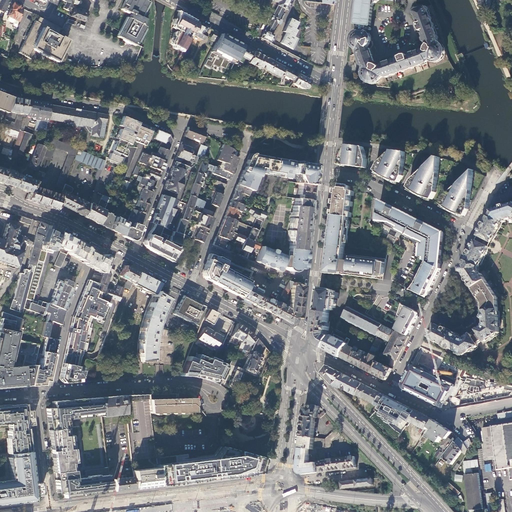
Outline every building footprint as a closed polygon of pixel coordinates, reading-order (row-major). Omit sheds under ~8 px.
[(0,0),(0,13),(1,14),(8,1),(6,0),(0,0)] [(70,16),(73,9),(75,7),(77,2),(74,0),(73,0),(61,0),(62,0),(65,2),(62,8),(67,11),(65,13),(70,16)] [(126,18),(116,37),(134,47),(135,44),(144,27),(141,26),(144,19),(140,17),(147,2),(143,0),(124,0),(122,7),(120,9),(127,13),(130,14),(128,19),(126,18)] [(271,0),(277,3),(276,5),(277,5),(263,30),(259,37),(261,39),(269,42),(273,35),(269,34),(275,23),(278,25),(280,21),(277,19),(283,8),(286,10),(291,0),(318,0),(319,3),(333,5),(333,0),(271,0)] [(359,0),(356,23),(359,24),(359,27),(358,30),(358,31),(354,33),(353,36),(352,39),(353,43),(354,46),(358,48),(359,52),(358,52),(361,62),(362,65),(363,65),(365,68),(363,72),(364,74),(364,77),(366,79),(369,82),(372,83),(376,82),(379,81),(382,77),(382,76),(385,75),(386,76),(405,69),(411,67),(427,61),(430,60),(434,61),(438,60),(441,58),(444,55),(444,51),(444,48),(442,44),(439,42),(437,39),(438,39),(434,26),(431,20),(427,7),(415,11),(419,23),(419,24),(419,27),(421,30),(422,30),(426,43),(428,42),(429,44),(426,47),(426,50),(423,51),(423,49),(407,55),(407,54),(403,54),(400,57),(381,64),(382,66),(380,67),(377,64),(373,63),(373,62),(375,61),(373,56),(371,48),(373,45),(373,44),(373,43),(372,40),(371,40),(369,35),(368,33),(366,32),(366,30),(366,28),(367,25),(367,24),(371,25),(373,4),(378,0),(393,0),(394,0),(393,0),(359,0)] [(16,5),(13,3),(7,15),(8,16),(18,21),(22,8),(16,5)] [(280,21),(286,10),(283,8),(277,19),(280,21)] [(77,19),(85,22),(87,15),(73,9),(70,16),(77,19)] [(191,34),(197,22),(188,17),(179,13),(172,27),(177,30),(170,44),(176,47),(176,48),(180,50),(181,52),(191,34)] [(6,19),(6,20),(17,26),(18,21),(8,16),(6,19)] [(39,17),(37,20),(35,19),(18,52),(31,59),(35,50),(56,61),(66,40),(59,37),(63,29),(55,25),(44,19),(39,17)] [(290,48),(295,38),(292,36),(296,30),(293,29),(297,22),(289,18),(282,31),(285,32),(279,42),(290,48)] [(197,22),(191,34),(202,40),(204,34),(203,33),(206,27),(197,22)] [(209,38),(215,41),(219,34),(213,31),(209,38)] [(215,41),(207,56),(212,58),(210,61),(206,59),(203,64),(209,68),(211,64),(218,68),(219,66),(224,69),(228,62),(233,64),(235,60),(242,46),(229,39),(219,34),(215,41)] [(241,63),(244,59),(248,61),(253,52),(247,48),(242,46),(235,60),(241,63)] [(257,53),(253,52),(248,61),(247,63),(257,68),(257,67),(263,57),(257,53)] [(267,59),(263,57),(257,67),(267,72),(273,62),(267,59)] [(277,64),(273,62),(267,72),(278,78),(280,74),(284,68),(277,64)] [(289,71),(284,68),(280,74),(292,81),(296,74),(289,71)] [(291,84),(301,89),(304,89),(308,82),(308,81),(301,77),(296,74),(292,81),(291,84)] [(3,94),(0,92),(0,108),(7,111),(11,97),(3,94)] [(11,97),(7,111),(17,113),(14,123),(3,120),(1,126),(18,132),(24,114),(28,100),(20,98),(11,97)] [(37,101),(28,100),(24,114),(29,116),(29,119),(36,118),(37,113),(38,113),(38,110),(32,110),(34,103),(36,103),(39,103),(41,103),(41,102),(37,101)] [(35,126),(35,127),(35,129),(35,131),(37,132),(43,134),(46,118),(48,105),(47,103),(41,102),(41,103),(39,103),(36,103),(34,103),(32,110),(38,110),(38,113),(37,113),(36,118),(36,122),(35,124),(35,126)] [(103,137),(106,115),(73,109),(48,105),(46,118),(49,119),(56,120),(68,122),(68,123),(81,126),(81,125),(86,125),(92,127),(91,132),(90,135),(103,137)] [(133,121),(122,116),(120,121),(118,126),(121,127),(131,131),(135,132),(137,124),(133,122),(133,121)] [(138,123),(137,124),(135,132),(134,135),(131,140),(137,143),(140,135),(144,125),(138,123)] [(18,132),(1,126),(0,129),(0,133),(15,139),(18,132)] [(204,134),(186,127),(183,136),(201,143),(204,134)] [(131,140),(134,135),(130,133),(120,129),(119,129),(117,135),(116,139),(130,144),(131,140)] [(169,135),(156,130),(153,138),(160,142),(158,147),(168,151),(172,141),(169,135)] [(33,135),(25,132),(17,153),(24,156),(32,137),(33,135)] [(140,135),(137,143),(144,146),(148,138),(144,136),(140,135)] [(57,140),(51,138),(42,157),(49,160),(54,148),(57,148),(66,152),(67,155),(55,187),(62,189),(64,184),(73,158),(77,149),(57,140)] [(115,141),(111,150),(116,152),(119,154),(119,153),(124,155),(124,156),(125,156),(127,152),(125,149),(124,149),(125,146),(115,141)] [(27,167),(35,170),(44,147),(36,144),(27,167)] [(186,161),(188,154),(191,148),(186,146),(180,144),(175,156),(181,159),(186,161)] [(201,158),(205,146),(200,144),(195,157),(201,159),(201,158)] [(233,169),(237,158),(233,156),(235,152),(232,151),(222,144),(216,160),(223,163),(220,170),(231,174),(233,169)] [(339,164),(340,164),(349,166),(349,165),(350,165),(352,165),(354,165),(357,166),(359,166),(361,167),(362,167),(363,168),(366,168),(367,161),(364,147),(346,145),(346,146),(346,147),(345,147),(342,154),(340,157),(339,164)] [(0,152),(0,153),(9,157),(12,149),(2,146),(0,152)] [(129,147),(127,152),(125,156),(117,175),(124,177),(135,150),(129,147)] [(168,151),(158,147),(155,154),(150,152),(149,155),(164,161),(168,151)] [(88,153),(77,149),(73,158),(81,161),(80,162),(96,169),(100,170),(105,160),(88,153)] [(406,152),(393,150),(391,155),(389,154),(379,163),(375,170),(376,171),(378,173),(381,174),(384,177),(388,178),(390,179),(394,181),(397,182),(399,182),(403,176),(403,174),(403,173),(403,169),(403,168),(404,166),(406,152)] [(149,155),(141,152),(137,162),(145,164),(147,158),(152,159),(149,166),(160,171),(164,161),(149,155)] [(107,159),(118,163),(121,157),(110,153),(107,159)] [(193,164),(195,157),(188,154),(186,161),(193,164)] [(243,170),(237,185),(250,190),(251,191),(257,176),(255,175),(256,172),(259,173),(266,174),(266,172),(280,175),(280,176),(288,178),(288,175),(288,173),(294,174),(294,176),(303,178),(312,179),(313,174),(313,168),(314,165),(249,154),(244,167),(245,167),(243,170)] [(437,183),(441,157),(437,156),(419,174),(418,175),(417,177),(414,178),(414,179),(412,180),(409,187),(411,189),(416,192),(421,195),(426,197),(430,198),(433,199),(436,192),(436,191),(437,189),(436,188),(437,186),(437,184),(437,183)] [(216,167),(200,161),(196,172),(204,176),(206,172),(205,172),(206,169),(210,171),(210,172),(214,174),(216,167)] [(175,193),(183,170),(172,165),(169,173),(169,175),(168,179),(166,180),(163,187),(164,189),(175,193)] [(96,180),(100,170),(96,169),(92,178),(96,180)] [(157,179),(159,174),(149,170),(147,175),(144,174),(143,178),(152,181),(155,182),(156,179),(157,179)] [(8,172),(4,171),(0,183),(6,184),(13,187),(17,175),(12,173),(12,172),(8,171),(8,172)] [(192,183),(195,174),(190,172),(181,199),(186,201),(188,194),(192,183)] [(203,179),(204,176),(196,172),(195,174),(192,183),(198,185),(201,186),(203,181),(200,180),(201,178),(203,179)] [(312,182),(312,179),(303,178),(294,176),(294,174),(288,173),(288,175),(293,175),(296,182),(311,184),(312,182)] [(459,214),(466,216),(469,209),(473,175),(470,173),(469,173),(452,191),(451,192),(450,193),(449,194),(447,195),(447,196),(445,197),(442,204),(443,205),(445,207),(448,209),(459,214)] [(34,181),(17,175),(13,187),(18,188),(28,192),(30,192),(32,185),(34,181)] [(152,181),(143,178),(142,177),(138,187),(142,188),(152,192),(154,188),(150,187),(152,181)] [(310,193),(311,184),(296,182),(296,183),(299,183),(298,194),(300,194),(299,199),(309,200),(310,193)] [(198,185),(192,183),(188,194),(194,197),(198,185)] [(71,187),(64,184),(62,189),(61,191),(67,194),(68,192),(68,193),(70,193),(72,189),(71,187)] [(30,192),(28,192),(25,199),(32,202),(46,207),(54,210),(57,203),(59,197),(57,196),(57,195),(33,187),(34,185),(32,185),(30,192)] [(249,193),(250,190),(237,185),(234,190),(244,195),(248,196),(249,193)] [(353,195),(353,191),(349,191),(350,186),(340,185),(339,189),(336,189),(335,194),(337,194),(337,198),(337,200),(334,199),(334,204),(336,204),(335,210),(333,210),(333,215),(348,217),(350,217),(351,212),(349,212),(349,206),(351,206),(352,201),(350,201),(351,195),(353,195)] [(241,204),(244,195),(234,190),(230,200),(241,204)] [(78,200),(67,194),(61,191),(59,197),(57,203),(63,206),(73,211),(78,200)] [(218,203),(222,195),(212,191),(210,196),(213,197),(211,200),(218,203)] [(164,228),(176,200),(161,194),(155,209),(157,209),(156,211),(156,212),(157,212),(157,213),(155,219),(154,218),(152,223),(150,229),(151,230),(150,232),(149,231),(148,233),(147,235),(148,235),(147,237),(146,239),(144,238),(142,243),(142,244),(142,246),(143,246),(143,247),(144,247),(146,248),(154,253),(164,257),(170,261),(176,250),(178,245),(182,233),(175,231),(164,228)] [(194,197),(188,194),(186,201),(185,203),(184,207),(190,209),(194,197)] [(103,211),(108,198),(101,195),(96,207),(92,205),(87,203),(86,204),(81,216),(86,218),(91,221),(97,224),(103,211)] [(308,206),(309,200),(299,199),(295,198),(294,205),(293,205),(292,208),(292,209),(295,209),(295,212),(292,212),(292,215),(291,215),(288,240),(289,241),(288,248),(289,248),(300,250),(301,240),(302,239),(303,239),(303,238),(302,238),(302,235),(304,235),(305,225),(306,214),(305,214),(305,211),(307,211),(307,210),(308,210),(309,207),(308,206)] [(81,216),(86,204),(78,200),(73,211),(76,213),(81,216)] [(244,205),(241,204),(230,200),(227,207),(241,212),(244,205)] [(380,200),(377,220),(377,221),(382,223),(382,221),(386,221),(384,224),(392,228),(394,223),(398,228),(400,227),(398,230),(401,231),(417,240),(418,238),(425,242),(425,244),(423,244),(421,256),(422,257),(426,257),(426,261),(427,261),(429,262),(441,268),(441,265),(444,233),(400,210),(399,212),(396,210),(397,209),(380,200)] [(484,223),(483,223),(482,225),(483,226),(484,226),(480,233),(493,239),(502,222),(511,218),(511,204),(505,206),(504,206),(502,206),(502,208),(491,211),(492,212),(489,217),(488,217),(485,223),(484,223)] [(266,212),(250,206),(247,212),(260,217),(259,220),(262,221),(266,212)] [(190,209),(184,207),(180,218),(186,221),(188,216),(188,217),(189,214),(190,209)] [(227,207),(224,216),(233,220),(235,214),(240,216),(241,212),(227,207)] [(108,229),(114,216),(110,215),(110,214),(108,213),(107,213),(103,211),(97,224),(103,227),(108,229)] [(207,230),(212,218),(200,213),(195,225),(207,230)] [(31,219),(15,214),(13,218),(18,220),(18,221),(29,225),(31,219)] [(348,217),(333,215),(331,225),(330,234),(329,245),(345,246),(347,228),(347,227),(348,217)] [(120,220),(114,216),(108,229),(114,233),(120,236),(124,226),(125,223),(120,220)] [(216,236),(233,243),(234,239),(237,234),(230,231),(234,220),(233,220),(224,216),(216,236)] [(183,230),(186,221),(180,218),(176,228),(183,230)] [(259,230),(262,221),(259,220),(256,218),(253,228),(259,230)] [(45,225),(39,222),(27,264),(29,264),(24,284),(29,285),(45,225)] [(249,233),(252,227),(238,222),(236,229),(249,233)] [(129,228),(124,226),(120,236),(124,238),(126,238),(128,240),(129,240),(130,240),(131,240),(132,240),(133,240),(133,239),(134,239),(139,225),(131,223),(129,228)] [(0,262),(16,268),(26,237),(14,233),(16,227),(6,224),(1,239),(0,238),(0,262)] [(42,301),(40,306),(31,303),(36,288),(46,252),(50,253),(53,245),(57,231),(55,230),(49,227),(45,225),(29,285),(23,308),(42,315),(42,313),(43,311),(46,303),(46,304),(46,303),(42,301)] [(202,242),(207,230),(195,225),(193,230),(190,236),(193,238),(198,228),(194,239),(202,242)] [(253,228),(248,238),(253,240),(254,241),(259,230),(253,228)] [(65,235),(57,231),(53,245),(67,251),(73,239),(65,235)] [(493,239),(480,233),(480,235),(478,236),(491,243),(493,241),(493,239)] [(237,244),(235,243),(234,247),(232,246),(230,251),(233,253),(234,250),(237,251),(236,254),(238,255),(240,248),(245,237),(237,234),(234,239),(238,241),(237,244)] [(395,237),(389,234),(386,239),(394,243),(396,239),(397,238),(395,237)] [(212,244),(225,249),(227,243),(232,245),(233,243),(216,236),(212,244)] [(245,247),(246,244),(251,246),(253,240),(248,238),(245,237),(240,248),(245,249),(242,256),(246,258),(249,249),(245,247)] [(73,239),(67,251),(67,253),(83,261),(87,251),(86,251),(86,250),(84,247),(85,245),(78,242),(73,239)] [(300,250),(289,248),(289,250),(300,251),(298,263),(297,263),(297,264),(297,265),(298,265),(298,266),(297,267),(297,268),(301,268),(303,254),(303,252),(303,250),(304,250),(305,239),(303,239),(302,239),(301,240),(300,250)] [(254,252),(257,253),(260,246),(261,244),(254,241),(253,240),(251,246),(255,248),(254,252)] [(475,242),(474,244),(488,251),(488,249),(489,247),(476,241),(475,242)] [(470,250),(468,253),(469,254),(461,269),(465,276),(464,277),(466,281),(468,281),(471,286),(473,289),(474,289),(477,295),(477,296),(478,298),(479,299),(480,298),(483,303),(484,323),(483,326),(477,329),(477,332),(479,334),(483,340),(484,341),(486,342),(499,333),(497,298),(482,274),(481,275),(477,270),(479,267),(488,251),(474,244),(471,250),(470,250)] [(345,246),(329,245),(329,249),(327,262),(326,272),(383,279),(386,259),(365,256),(365,258),(355,257),(356,255),(344,254),(345,246)] [(280,264),(284,255),(260,246),(257,253),(254,260),(278,270),(278,269),(279,269),(277,268),(278,267),(278,266),(279,267),(280,264)] [(284,255),(280,264),(284,264),(284,265),(284,266),(285,268),(286,269),(288,270),(288,271),(289,271),(290,271),(291,271),(293,271),(295,270),(296,269),(297,268),(297,267),(298,266),(298,265),(297,265),(297,264),(297,263),(298,263),(300,251),(289,250),(288,255),(284,255)] [(92,268),(96,256),(92,254),(87,251),(83,261),(82,263),(88,266),(92,268)] [(59,252),(53,266),(60,268),(66,254),(59,252)] [(97,257),(96,256),(92,268),(94,269),(90,281),(98,284),(106,263),(108,257),(102,254),(101,256),(98,256),(97,257)] [(239,297),(245,283),(246,284),(247,281),(252,271),(231,263),(230,264),(224,260),(208,254),(206,259),(210,261),(208,265),(206,266),(203,274),(204,275),(205,278),(205,279),(206,280),(213,284),(221,287),(224,289),(224,288),(230,291),(229,292),(233,294),(239,297)] [(210,261),(206,259),(205,262),(201,273),(203,278),(205,279),(205,278),(204,275),(203,274),(206,266),(208,265),(210,261)] [(440,274),(441,268),(429,262),(424,272),(422,271),(419,277),(419,278),(422,279),(421,281),(417,281),(416,283),(411,290),(424,296),(428,294),(429,295),(432,289),(434,285),(440,274)] [(110,264),(106,263),(98,284),(96,290),(100,292),(102,293),(112,265),(110,264)] [(23,308),(29,285),(24,284),(29,264),(27,264),(25,270),(23,269),(22,274),(19,273),(11,302),(10,302),(8,309),(17,312),(18,311),(21,312),(23,308)] [(132,283),(137,272),(128,267),(124,265),(118,276),(132,283)] [(146,309),(143,316),(143,318),(141,325),(139,332),(138,339),(137,341),(137,343),(137,348),(137,350),(136,353),(136,355),(136,361),(139,361),(149,361),(149,350),(150,350),(151,344),(150,344),(151,333),(152,331),(153,331),(155,326),(153,325),(155,319),(158,312),(159,313),(161,308),(160,307),(165,297),(157,292),(155,291),(158,283),(146,277),(137,272),(132,283),(132,284),(152,294),(150,296),(152,297),(149,301),(148,303),(146,309)] [(109,303),(97,298),(100,292),(96,290),(98,284),(90,281),(87,280),(72,315),(58,378),(62,383),(78,382),(82,368),(77,367),(79,356),(80,356),(81,352),(83,353),(90,322),(88,322),(90,316),(102,321),(109,303)] [(301,300),(303,286),(288,280),(280,295),(279,297),(284,301),(285,301),(287,297),(286,296),(289,291),(289,287),(291,287),(288,310),(288,312),(290,312),(289,317),(295,318),(299,318),(301,300)] [(56,281),(53,289),(54,289),(51,296),(52,297),(49,304),(64,310),(73,288),(66,285),(63,284),(56,281)] [(249,285),(246,284),(245,283),(239,297),(244,300),(251,303),(255,294),(257,290),(252,287),(249,285)] [(112,299),(118,301),(123,288),(122,287),(120,287),(119,286),(117,286),(114,292),(107,289),(106,291),(108,292),(107,296),(112,298),(112,299)] [(320,291),(319,291),(317,308),(319,309),(319,311),(316,310),(316,311),(327,312),(329,312),(329,310),(333,310),(333,307),(335,307),(336,300),(334,300),(329,299),(330,297),(334,297),(335,290),(332,290),(332,289),(321,288),(320,291)] [(266,299),(255,294),(251,303),(261,308),(269,312),(271,313),(276,303),(274,302),(267,298),(266,299)] [(182,295),(173,314),(199,327),(200,325),(209,309),(182,295)] [(295,320),(295,318),(289,317),(290,312),(288,312),(288,310),(281,306),(282,304),(277,302),(276,303),(271,313),(281,318),(281,319),(289,323),(295,320)] [(45,322),(49,323),(50,321),(60,324),(62,316),(64,310),(49,304),(46,303),(46,304),(46,303),(43,311),(48,313),(47,315),(45,322)] [(416,323),(419,316),(418,316),(417,312),(417,311),(403,305),(400,315),(404,317),(402,320),(401,319),(398,326),(399,327),(397,330),(398,330),(409,336),(414,326),(416,323)] [(377,336),(383,325),(374,320),(373,321),(370,320),(371,318),(355,310),(354,312),(352,310),(352,309),(348,307),(342,318),(377,336)] [(214,325),(220,313),(212,309),(205,320),(214,325)] [(329,338),(330,336),(328,334),(327,332),(328,332),(328,333),(331,335),(333,330),(330,328),(329,329),(330,321),(328,321),(329,312),(327,312),(316,311),(315,322),(313,335),(314,337),(315,340),(315,342),(317,344),(320,346),(324,348),(329,338)] [(0,387),(1,388),(29,386),(33,366),(38,345),(16,339),(21,319),(1,312),(0,316),(0,387)] [(43,321),(38,319),(35,333),(40,334),(43,321)] [(45,322),(43,321),(40,334),(40,336),(45,337),(46,337),(49,323),(45,322)] [(226,337),(231,325),(225,321),(220,330),(224,332),(223,334),(224,336),(226,337)] [(246,329),(237,324),(230,336),(239,340),(237,344),(239,345),(246,329)] [(478,345),(477,344),(474,338),(472,335),(470,334),(464,338),(462,338),(446,330),(446,329),(444,327),(443,328),(442,328),(434,324),(427,337),(464,356),(477,347),(478,345)] [(219,337),(200,325),(199,327),(197,333),(199,334),(197,339),(218,350),(223,339),(219,337)] [(390,342),(395,331),(383,325),(377,336),(378,336),(390,342)] [(246,329),(239,345),(235,353),(240,355),(242,350),(246,352),(253,337),(246,329)] [(397,360),(409,336),(398,330),(386,354),(397,360)] [(474,338),(477,344),(479,342),(483,340),(479,334),(475,336),(474,338)] [(38,367),(33,366),(29,386),(43,385),(44,380),(47,380),(57,339),(46,337),(45,337),(38,367)] [(255,340),(252,345),(242,369),(244,369),(244,370),(253,374),(265,347),(257,338),(255,340)] [(324,348),(341,357),(347,347),(329,338),(324,348)] [(381,340),(377,338),(368,354),(368,356),(362,367),(373,373),(379,362),(376,360),(378,357),(374,355),(381,341),(381,340)] [(350,348),(347,347),(341,357),(350,362),(356,351),(358,348),(354,346),(353,348),(351,346),(350,348)] [(362,367),(368,356),(365,354),(366,353),(362,350),(360,354),(356,351),(350,362),(362,367)] [(440,356),(447,360),(449,355),(443,351),(440,356)] [(221,362),(215,362),(211,372),(227,371),(230,364),(223,365),(221,365),(221,363),(221,362)] [(379,362),(373,373),(387,380),(393,368),(379,362)] [(447,398),(453,386),(410,365),(405,375),(401,384),(401,386),(402,387),(403,389),(442,408),(446,400),(447,398)] [(334,385),(344,374),(327,366),(322,373),(334,385)] [(228,383),(235,385),(237,380),(242,369),(236,367),(228,383)] [(363,384),(344,374),(334,385),(341,389),(341,388),(358,396),(358,395),(363,384)] [(383,394),(363,384),(358,395),(376,405),(383,394)] [(175,398),(175,394),(147,395),(148,399),(150,413),(193,411),(193,398),(175,398)] [(381,408),(380,410),(383,412),(381,416),(385,418),(384,420),(387,421),(387,422),(391,424),(392,422),(396,425),(398,422),(401,423),(403,419),(407,421),(410,422),(410,421),(415,411),(413,410),(399,402),(383,394),(376,405),(375,405),(381,408)] [(123,395),(98,398),(100,416),(100,417),(125,413),(124,402),(123,395)] [(98,398),(97,398),(51,401),(52,408),(49,408),(46,409),(50,443),(52,442),(54,458),(55,458),(56,461),(54,461),(56,473),(57,472),(57,480),(54,480),(56,492),(62,491),(63,498),(79,496),(78,494),(84,493),(84,495),(109,492),(106,467),(103,468),(83,470),(83,476),(84,478),(75,479),(75,477),(74,472),(73,472),(73,470),(70,471),(69,463),(68,456),(72,456),(70,435),(67,436),(65,436),(64,428),(66,428),(65,419),(65,418),(67,418),(68,420),(100,416),(98,398)] [(22,404),(0,405),(0,424),(1,424),(1,423),(7,422),(7,424),(8,430),(6,430),(7,438),(8,438),(9,453),(21,452),(28,451),(25,426),(31,425),(29,410),(25,411),(23,411),(22,404)] [(315,418),(321,418),(324,415),(326,413),(323,411),(320,414),(318,414),(319,406),(307,405),(306,405),(305,406),(305,407),(304,412),(303,417),(315,418)] [(433,419),(415,411),(410,421),(426,430),(428,427),(433,419)] [(498,419),(511,416),(511,411),(497,414),(498,419)] [(313,435),(315,418),(303,417),(302,428),(301,436),(313,438),(313,435)] [(452,432),(433,419),(428,427),(433,430),(428,436),(438,442),(442,436),(447,439),(448,437),(452,432)] [(486,460),(496,458),(498,469),(510,468),(511,479),(511,423),(482,428),(486,460)] [(426,430),(419,440),(423,443),(428,436),(433,430),(428,427),(426,430)] [(340,434),(335,429),(325,439),(326,448),(332,447),(332,441),(340,434)] [(325,439),(313,438),(301,436),(300,443),(300,448),(310,449),(313,450),(313,445),(326,448),(325,439)] [(453,441),(448,437),(447,439),(442,446),(447,450),(453,441)] [(464,454),(468,449),(463,441),(459,447),(462,451),(464,454)] [(459,447),(455,442),(443,458),(451,464),(450,465),(451,466),(462,451),(459,447)] [(156,467),(158,486),(233,477),(265,470),(268,459),(221,446),(213,457),(156,464),(156,467)] [(447,450),(442,446),(435,456),(440,459),(447,450)] [(478,450),(480,469),(486,469),(483,449),(478,450)] [(0,480),(0,504),(1,504),(3,503),(34,500),(34,496),(42,495),(40,481),(33,482),(28,451),(21,452),(9,453),(8,454),(8,457),(6,457),(9,479),(0,480)] [(308,462),(309,454),(299,453),(297,470),(298,472),(299,473),(301,475),(302,475),(319,473),(318,463),(310,464),(310,462),(308,462)] [(329,471),(356,468),(355,462),(354,457),(327,460),(327,461),(329,471)] [(478,467),(478,459),(464,461),(465,474),(472,473),(471,468),(478,467)] [(319,473),(329,471),(327,461),(317,462),(318,463),(319,473)] [(158,486),(156,467),(132,470),(133,477),(134,489),(158,486)] [(451,479),(455,472),(453,470),(451,469),(446,476),(451,479)] [(465,474),(470,511),(483,509),(479,472),(472,473),(465,474)] [(122,490),(134,489),(133,477),(125,478),(125,475),(121,476),(121,478),(114,479),(115,491),(122,490)] [(356,481),(357,487),(372,485),(372,478),(356,481)] [(357,487),(356,481),(340,483),(341,489),(357,487)]
